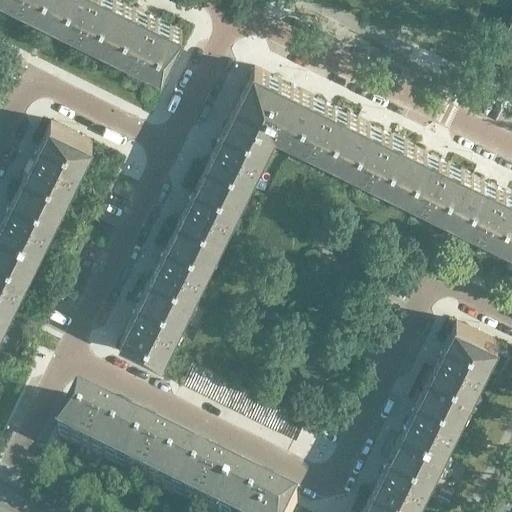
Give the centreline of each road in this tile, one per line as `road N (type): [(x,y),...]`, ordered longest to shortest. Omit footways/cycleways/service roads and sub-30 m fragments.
road 1 (residential): [(65,353),(333,482),(436,279),(511,315)]
road 2 (residential): [(229,10),(511,146)]
road 3 (residential): [(65,353),(165,143)]
road 4 (residential): [(165,143),(31,76),(0,141)]
road 5 (residential): [(165,143),(229,10)]
road 6 (residential): [(0,484),(65,353)]
